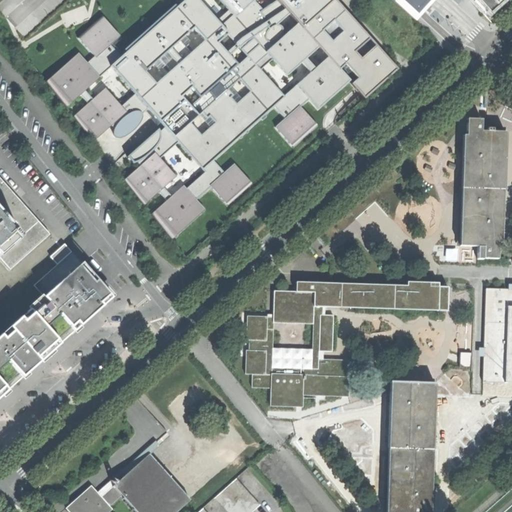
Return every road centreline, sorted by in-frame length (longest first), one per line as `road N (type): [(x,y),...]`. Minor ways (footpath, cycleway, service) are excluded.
road 1 (residential): [(494,50),(177,326)]
road 2 (residential): [(177,326),(0,102)]
road 3 (residential): [(177,326),(1,488)]
